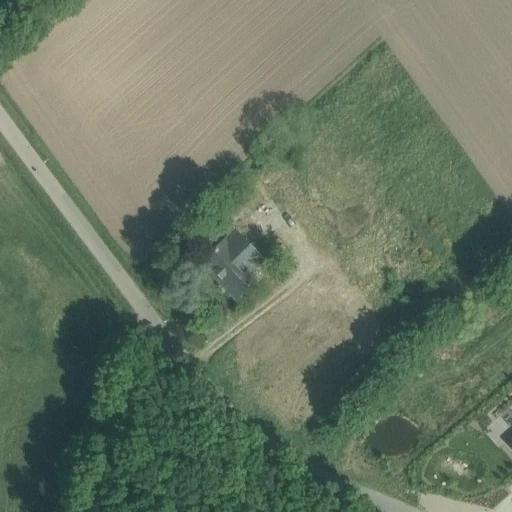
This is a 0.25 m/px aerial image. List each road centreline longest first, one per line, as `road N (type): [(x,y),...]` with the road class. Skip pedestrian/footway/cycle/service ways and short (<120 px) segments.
road 1 (unclassified): [(398,511),(289,462),(255,437),(158,330)]
road 2 (unclassified): [(158,330),(0,116)]
road 3 (unclassified): [(96,511),(158,330)]
